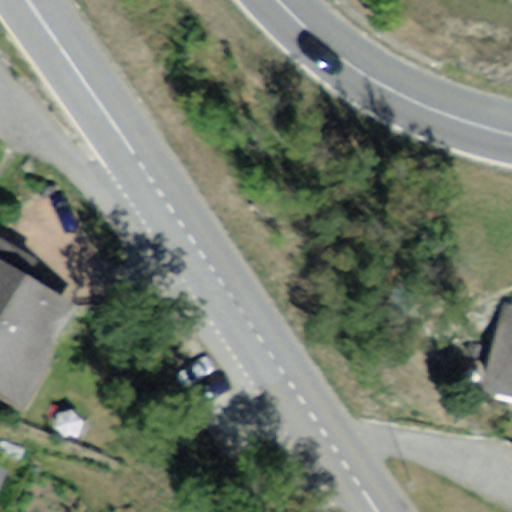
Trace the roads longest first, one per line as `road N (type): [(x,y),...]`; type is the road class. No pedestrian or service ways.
road 1 (primary): [(379,511),(31,0)]
road 2 (primary): [(282,0),(354,66),(439,109),(511,131)]
